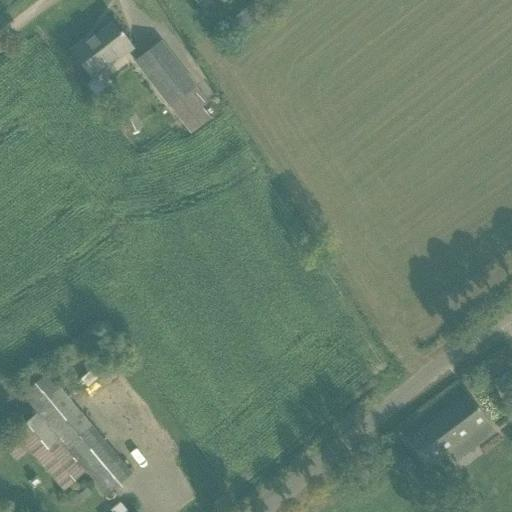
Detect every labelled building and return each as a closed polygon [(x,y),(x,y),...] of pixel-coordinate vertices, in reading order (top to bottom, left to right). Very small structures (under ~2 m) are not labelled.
[(246,32),(265,15),(253,1),(233,17),(246,32)] [(131,49),(123,39),(121,36),(122,35),(120,32),(118,33),(111,23),(85,44),(83,41),(70,51),(92,79),(131,49)] [(134,62),(180,120),(189,133),(210,119),(200,106),(206,101),(160,42),(134,62)] [(133,117),(124,121),(130,134),(138,129),(133,117)] [(501,394),(511,388),(503,374),(493,380),(501,394)] [(130,473),(117,458),(48,375),(22,397),(37,414),(0,443),(15,462),(27,451),(63,492),(87,473),(92,479),(104,495),(130,473)] [(406,442),(426,467),(445,452),(453,462),(494,431),(467,395),(406,442)] [(187,493),(196,506),(215,492),(207,480),(187,493)] [(111,511),(126,511),(118,502),(109,509),(111,511)]
